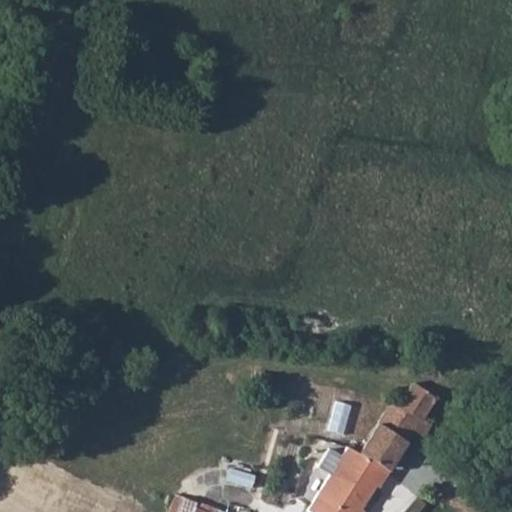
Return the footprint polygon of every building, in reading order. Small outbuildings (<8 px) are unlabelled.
[(399,403),(361,451),(387,470),(412,432),(422,437),(430,424),(421,418),(433,395),(412,382),(399,403)] [(464,417),(461,423),(471,429),(474,424),(464,417)] [(471,429),(461,423),(445,450),(458,460),(475,433),(471,429)] [(348,445),(307,504),(323,509),(333,497),(358,508),(374,482),(377,484),(382,476),(386,471),(348,445)] [(323,509),(307,504),(306,507),(312,511),(354,511),(358,508),(333,497),(323,509)]
